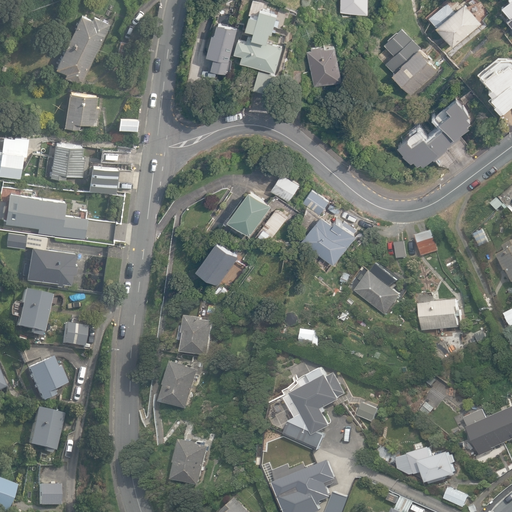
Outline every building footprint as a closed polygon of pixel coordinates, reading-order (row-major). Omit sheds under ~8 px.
[(340,0),(341,9),(368,10),(368,0),(340,0)] [(511,24),(511,0),(505,0),(501,3),(509,15),(506,17),(511,24)] [(430,16),(453,45),(482,22),(465,1),(454,9),(448,1),(430,16)] [(306,13),(312,16),(315,8),(309,5),(306,13)] [(260,7),(252,36),(267,41),(270,30),(272,31),(278,12),(260,7)] [(65,75),(81,83),(110,22),(94,15),(92,18),(82,13),(56,67),(67,72),(65,75)] [(227,73),(239,28),(219,22),(216,34),(214,34),(208,55),(212,56),(209,71),(220,73),(220,71),(227,73)] [(411,93),(438,68),(428,58),(429,57),(420,47),(421,46),(402,26),(384,43),(394,53),(386,61),(394,71),(392,73),(411,93)] [(283,45),(267,41),(252,36),(248,35),(246,40),(238,38),(234,51),(242,53),(240,60),(276,70),(283,45)] [(117,58),(127,60),(131,42),(121,40),(117,58)] [(307,49),(315,84),(343,78),(335,43),(325,45),(325,43),(311,46),(312,48),(307,49)] [(452,55),(456,60),(462,54),(458,49),(452,55)] [(494,105),(501,113),(503,111),(504,112),(511,105),(511,56),(496,55),(477,71),(486,82),(488,81),(493,86),(488,91),(498,102),(494,105)] [(260,93),(272,97),(280,77),(268,72),(260,93)] [(64,125),(80,127),(81,121),(97,124),(99,106),(96,106),(98,94),(70,90),(64,125)] [(460,134),(470,126),(468,123),(471,120),(467,114),(470,112),(463,102),(462,102),(456,95),(445,103),(450,109),(440,117),(436,113),(433,115),(441,125),(427,136),(422,131),(413,138),(409,133),(397,142),(412,160),(415,157),(419,162),(422,160),(424,163),(434,155),(436,158),(450,147),(449,146),(461,136),(460,134)] [(119,127),(137,129),(139,118),(120,116),(119,127)] [(29,137),(15,135),(15,136),(4,135),(2,149),(0,148),(0,173),(20,176),(23,153),(26,154),(29,137)] [(51,176),(66,178),(67,173),(83,175),(85,157),(82,156),(83,145),(55,141),(51,176)] [(116,191),(119,167),(92,164),(88,188),(116,191)] [(271,189),(289,201),(300,183),(282,172),(271,189)] [(228,218),(250,234),(272,204),(250,188),(228,218)] [(329,199),(313,188),(304,202),(320,213),(329,199)] [(40,229),(86,236),(89,218),(65,214),(67,201),(13,193),(9,221),(41,226),(40,229)] [(333,220),(322,212),(301,240),(333,263),(356,231),(335,216),(333,220)] [(416,234),(423,255),(438,250),(431,228),(416,234)] [(262,240),(267,234),(261,229),(256,236),(262,240)] [(58,283),(63,284),(63,281),(72,282),(74,272),(76,273),(78,263),(75,263),(77,251),(46,246),(48,235),(27,231),(27,233),(9,231),(7,244),(26,246),(26,245),(32,246),(27,276),(58,281),(58,283)] [(197,267),(219,283),(239,254),(217,238),(197,267)] [(511,239),(505,244),(507,248),(498,253),(507,269),(509,268),(511,273),(511,239)] [(405,242),(394,242),(395,257),(406,257),(405,242)] [(292,260),(282,259),(281,270),(291,271),(292,260)] [(402,278),(380,261),(374,270),(372,268),(356,290),(387,314),(403,293),(392,285),(402,278)] [(35,332),(39,333),(40,331),(43,332),(51,294),(23,288),(15,326),(36,330),(35,332)] [(421,301),(423,329),(459,326),(458,315),(462,314),(461,309),(460,309),(459,298),(421,301)] [(184,350),(209,354),(215,320),(204,318),(204,316),(188,313),(185,331),(187,331),(184,350)] [(67,322),(63,343),(84,346),(87,325),(67,322)] [(480,342),(489,338),(485,329),(476,333),(480,342)] [(26,367),(40,400),(55,394),(53,389),(68,383),(60,365),(57,367),(52,356),(26,367)] [(163,399),(188,407),(200,369),(190,365),(190,364),(174,359),(167,383),(168,384),(163,399)] [(327,373),(323,366),(310,373),(314,380),(292,392),(303,413),(290,419),(284,433),(320,448),(325,434),(318,431),(332,424),(325,411),(327,409),(326,406),(341,398),(340,396),(346,392),(335,371),(329,375),(328,373),(327,373)] [(425,397),(436,406),(441,399),(430,390),(425,397)] [(358,414),(374,420),(379,407),(369,403),(371,400),(366,398),(365,401),(364,401),(358,414)] [(468,425),(482,454),(495,449),(495,450),(503,446),(502,443),(511,438),(511,405),(488,416),(484,408),(466,416),(470,424),(468,425)] [(45,450),(52,452),(52,449),(55,450),(64,413),(36,406),(27,443),(46,448),(45,450)] [(174,476),(199,483),(210,445),(199,442),(200,440),(184,436),(177,460),(179,460),(174,476)] [(428,480),(457,471),(451,449),(433,455),(431,445),(409,452),(415,473),(425,470),(428,480)] [(279,491),(287,511),(316,511),(315,509),(319,507),(324,497),(331,493),(328,485),(332,483),(331,480),(337,477),(329,456),(290,472),(295,485),(279,491)] [(504,463),(485,475),(490,483),(509,471),(504,463)] [(0,509),(5,511),(15,484),(0,478),(0,509)] [(40,504),(60,504),(60,483),(40,483),(40,504)] [(446,496),(465,506),(470,495),(452,485),(446,496)] [(326,511),(339,511),(345,497),(334,493),(326,511)] [(391,511),(409,511),(415,500),(402,494),(397,506),(395,505),(391,511)] [(252,511),(237,496),(223,509),(225,511),(252,511)]
